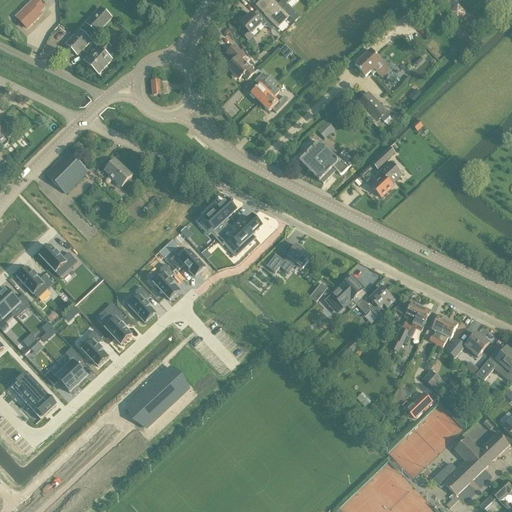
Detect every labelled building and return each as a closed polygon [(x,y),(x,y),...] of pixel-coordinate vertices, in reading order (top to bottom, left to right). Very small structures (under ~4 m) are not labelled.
[(44,8),(36,0),(34,0),(19,15),(30,26),(41,14),(39,12),(44,8)] [(278,28),(289,17),(278,6),(272,0),(263,0),(257,6),(266,15),(265,15),(278,28)] [(283,1),(278,6),(289,17),(295,22),(300,19),(287,5),(283,1)] [(457,26),(465,18),(458,10),(450,18),(457,26)] [(92,40),(100,48),(99,49),(98,49),(85,63),(98,75),(111,61),(106,56),(112,48),(105,42),(103,44),(95,36),(112,18),(104,11),(89,27),(86,24),(66,45),(77,56),(92,40)] [(248,41),(253,37),(251,35),(262,25),(263,27),(267,28),(271,32),(273,30),(257,13),(253,16),(251,15),(241,24),(246,30),(241,34),(248,41)] [(247,80),(254,73),(241,60),(245,57),(234,46),(227,54),(235,61),(227,68),(239,80),(243,76),(247,80)] [(379,76),(387,68),(371,52),(355,67),(365,78),(370,73),(373,76),(376,73),(379,76)] [(256,90),(251,95),(260,104),(273,91),(265,83),(268,79),(263,74),(252,85),(256,90)] [(273,91),(260,104),(269,112),(272,109),(276,114),(288,102),(284,97),(278,103),(274,98),(279,93),(275,88),(273,91)] [(423,97),(416,90),(409,97),(415,104),(423,97)] [(369,93),(358,104),(377,123),(380,120),(384,123),(390,117),(387,114),(388,113),(369,93)] [(0,144),(4,149),(9,144),(5,140),(12,134),(11,133),(11,131),(9,129),(7,129),(0,121),(0,144)] [(335,130),(328,123),(318,133),(325,140),(335,130)] [(329,159),(332,156),(320,143),(300,163),(320,182),(321,181),(324,184),(330,178),(327,174),(328,174),(322,168),(327,163),(327,164),(330,161),(329,159)] [(372,165),(377,171),(395,154),(390,149),(372,165)] [(350,165),(354,162),(350,158),(350,157),(344,151),(336,160),(339,162),(340,161),(347,167),(349,165),(350,165)] [(65,194),(87,172),(68,153),(46,175),(65,194)] [(339,162),(336,160),(332,156),(329,159),(330,161),(327,164),(327,163),(322,168),(328,174),(327,174),(330,178),(336,171),(341,176),(351,166),(350,165),(349,165),(347,167),(340,161),(339,162)] [(122,188),(132,177),(115,162),(105,172),(122,188)] [(400,177),(400,178),(389,166),(392,164),(391,163),(380,173),(383,176),(379,180),(380,181),(372,189),(381,199),(394,187),(392,185),(401,178),(400,177)] [(217,210),(214,207),(203,218),(214,230),(211,234),(217,240),(229,228),(224,223),(235,213),(233,210),(234,209),(229,204),(228,205),(226,203),(217,210)] [(229,228),(217,240),(223,246),(232,238),(244,250),(255,240),(252,236),(261,229),(258,226),(260,225),(255,220),(253,221),(251,219),(234,234),(229,228)] [(166,246),(159,253),(164,259),(172,252),(166,246)] [(288,258),(289,258),(303,270),(312,259),(297,247),(288,258)] [(62,260),(51,248),(40,258),(60,279),(78,263),(69,254),(62,260)] [(195,278),(205,268),(190,252),(180,261),(175,256),(170,262),(178,271),(184,266),(195,278)] [(275,274),(285,263),(276,256),(267,267),(275,274)] [(157,276),(151,281),(170,302),(180,292),(169,280),(174,275),(166,266),(160,271),(161,272),(157,276)] [(29,269),(18,279),(25,287),(38,300),(54,285),(45,276),(40,281),(29,269)] [(337,292),(332,296),(344,309),(347,306),(351,310),(362,300),(357,296),(364,289),(362,290),(350,278),(339,289),(338,288),(336,291),(337,292)] [(322,285),(318,290),(321,293),(323,294),(324,294),(327,289),(322,285)] [(135,294),(137,295),(127,304),(145,324),(156,314),(145,302),(150,297),(141,288),(135,294)] [(370,300),(366,296),(356,306),(362,312),(366,315),(370,311),(380,321),(382,319),(387,314),(381,309),(384,305),(387,309),(394,302),(382,289),(370,300)] [(0,295),(0,300),(17,319),(31,306),(23,297),(17,302),(6,290),(0,295)] [(0,329),(3,333),(9,327),(7,325),(15,317),(17,320),(17,319),(0,300),(0,329)] [(406,324),(404,329),(397,343),(395,342),(391,350),(399,353),(422,308),(417,306),(417,304),(415,303),(413,304),(412,303),(406,317),(410,319),(407,325),(406,324)] [(74,307),(63,317),(69,323),(80,313),(74,307)] [(426,310),(422,308),(404,344),(408,347),(411,340),(413,341),(417,332),(417,331),(421,333),(421,332),(424,326),(431,313),(430,312),(430,311),(428,310),(426,310)] [(126,320),(117,311),(101,325),(121,347),(132,337),(120,325),(126,320)] [(430,342),(437,345),(449,321),(444,319),(444,318),(442,317),(440,317),(439,317),(432,331),(436,333),(434,338),(432,337),(430,342)] [(449,321),(437,345),(443,348),(445,343),(444,343),(447,338),(451,340),(458,326),(457,325),(456,324),(454,323),(453,323),(449,321)] [(103,341),(94,332),(88,337),(90,338),(79,348),(98,368),(109,358),(97,346),(103,341)] [(476,335),(465,348),(478,358),(488,346),(488,345),(489,344),(485,340),(483,342),(476,335)] [(447,353),(454,360),(465,348),(457,341),(447,353)] [(69,359),(61,367),(79,386),(88,378),(76,366),(82,360),(72,349),(66,355),(69,359)] [(511,374),(511,354),(507,349),(497,361),(492,357),(476,376),(484,383),(494,370),(500,375),(505,369),(511,374)] [(343,350),(338,356),(344,363),(350,357),(343,350)] [(474,374),(479,368),(471,362),(466,368),(474,374)] [(79,386),(61,367),(53,374),(51,372),(44,378),(53,387),(59,382),(70,394),(79,386)] [(188,390),(169,369),(127,408),(146,429),(188,390)] [(427,376),(424,380),(423,381),(434,391),(435,390),(439,385),(442,381),(431,371),(427,376)] [(27,375),(12,390),(19,398),(22,395),(36,410),(33,413),(41,421),(56,407),(27,375)] [(363,393),(357,399),(365,409),(372,402),(363,393)] [(406,411),(415,420),(432,403),(424,394),(406,411)] [(511,418),(503,428),(511,437),(511,418)] [(483,424),(490,432),(495,427),(488,420),(483,424)] [(445,485),(456,497),(469,484),(473,481),(485,469),(491,464),(510,446),(498,434),(480,451),(468,439),(455,451),(466,463),(457,471),(451,464),(433,481),(441,489),(445,485)] [(508,496),(511,492),(511,488),(506,482),(492,495),(495,498),(497,499),(496,499),(498,501),(506,493),(508,496)] [(492,495),(479,507),(483,511),(496,499),(497,499),(495,498),(492,495)] [(459,500),(456,497),(446,506),(450,509),(459,500)] [(451,508),(454,511),(457,511),(465,505),(460,500),(451,508)]
